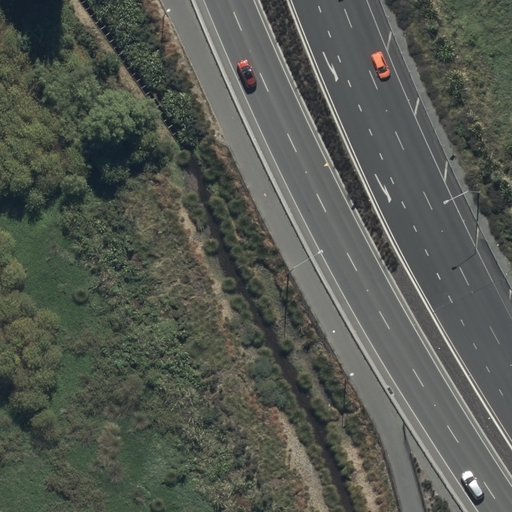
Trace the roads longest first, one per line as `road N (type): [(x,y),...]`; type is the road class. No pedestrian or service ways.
road 1 (primary): [(504,511),(346,253),(228,0)]
road 2 (primary): [(331,0),(398,156),(511,370)]
